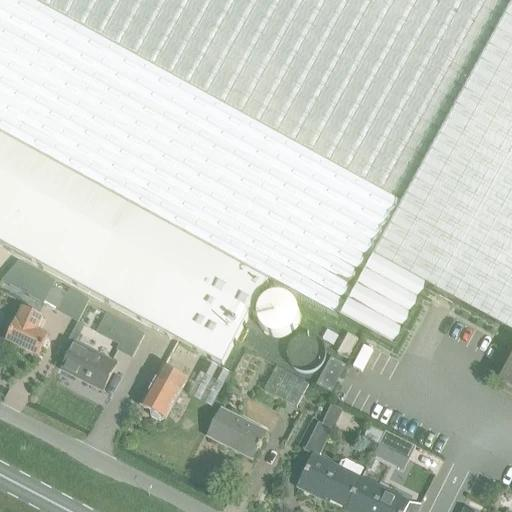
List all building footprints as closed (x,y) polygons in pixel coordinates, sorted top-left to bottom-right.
[(511,0),(0,0),(0,245),(220,367),(268,284),(339,321),(511,3),(511,0)] [(511,11),(476,77),(511,97),(511,11)] [(356,289),(339,321),(348,327),(396,353),(429,292),(511,337),(511,366),(503,382),(511,387),(511,97),(476,77),(359,291),(356,289)] [(44,306),(53,289),(56,284),(19,264),(2,283),(44,306)] [(44,306),(43,307),(57,315),(67,297),(53,289),(44,306)] [(78,325),(89,303),(69,292),(67,297),(57,315),(78,325)] [(6,344),(12,346),(38,359),(47,339),(37,334),(43,322),(23,313),(18,324),(16,324),(6,344)] [(106,317),(96,335),(119,348),(129,329),(106,317)] [(348,336),(337,356),(347,362),(358,342),(348,336)] [(103,393),(116,368),(75,348),(62,373),(103,393)] [(331,360),(316,387),(331,395),(346,368),(331,360)] [(207,363),(189,397),(212,409),(230,375),(207,363)] [(163,369),(157,380),(141,411),(149,415),(152,421),(157,424),(162,422),(165,424),(187,382),(163,369)] [(277,369),(264,393),(297,411),(309,387),(277,369)] [(343,511),(346,511),(361,482),(358,480),(362,471),(345,462),(341,464),(337,470),(319,461),(332,432),(334,432),(343,414),(332,409),(323,427),(318,425),(303,454),(314,459),(299,490),(312,497),(313,494),(345,509),(343,511)] [(260,448),(266,436),(222,412),(208,440),(252,463),(257,454),(259,455),(262,449),(260,448)] [(362,441),(377,447),(383,435),(368,428),(362,441)] [(385,436),(383,435),(377,447),(379,448),(409,463),(416,449),(386,435),(385,436)] [(372,462),(368,471),(374,474),(378,465),(372,462)] [(404,511),(408,505),(361,482),(346,511),(404,511)]
